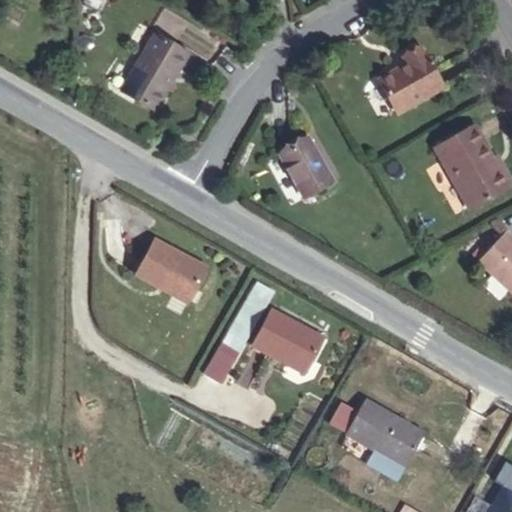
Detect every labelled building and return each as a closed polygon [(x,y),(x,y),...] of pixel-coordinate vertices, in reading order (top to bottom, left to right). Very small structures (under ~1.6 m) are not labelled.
[(152,110),(170,81),(167,79),(172,71),(175,73),(188,54),(154,34),(121,91),(152,110)] [(393,74),(362,92),(381,124),(428,97),(406,58),(388,66),(393,74)] [(172,71),(167,79),(170,81),(175,73),(172,71)] [(462,136),(419,159),(454,221),(496,198),(462,136)] [(308,138),(279,154),(303,198),(332,182),(308,138)] [(209,269),(155,240),(135,279),(190,308),(209,269)] [(511,257),(492,240),(474,260),(467,269),(511,309),(511,257)] [(467,254),(460,263),(467,269),(474,260),(467,254)] [(240,354),(275,292),(257,282),(223,344),(240,354)] [(328,339),(273,310),(253,349),(308,379),(328,339)] [(224,386),(238,360),(218,349),(204,376),(224,386)] [(249,388),(264,356),(249,349),(234,381),(249,388)] [(357,412),(345,433),(373,450),(366,463),(397,481),(423,434),(364,400),(357,412)] [(328,424),(345,433),(357,412),(341,402),(328,424)] [(511,511),(511,490),(503,485),(487,511),(511,511)]
